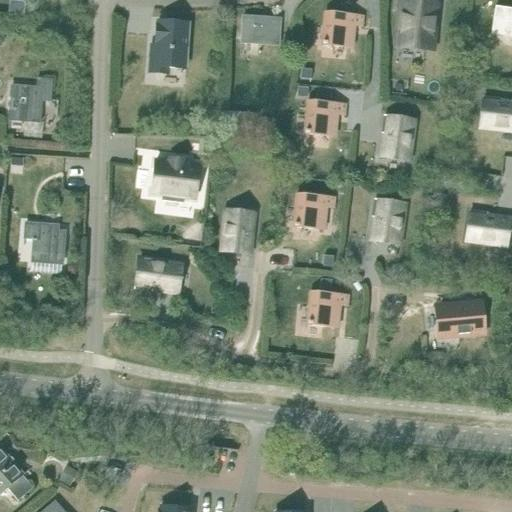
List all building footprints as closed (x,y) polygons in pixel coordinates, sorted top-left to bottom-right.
[(396,47),(432,51),(436,7),(437,7),(437,6),(400,3),(396,47)] [(18,7),(16,20),(23,21),(24,7),(18,7)] [(511,10),(492,8),(489,35),(511,38),(511,10)] [(324,14),(321,44),(351,46),(353,26),(360,27),(361,17),(324,14)] [(242,18),(240,44),(278,46),(279,21),(242,18)] [(167,69),(184,70),(187,25),(157,23),(155,46),(151,46),(149,73),(166,75),(167,69)] [(467,79),(478,71),(472,61),(460,68),(467,79)] [(50,101),(50,89),(51,80),(36,79),(35,88),(12,86),(10,121),(42,123),(43,101),(50,101)] [(479,128),(511,131),(511,104),(494,103),(494,100),(489,99),(483,99),(479,128)] [(306,103),(304,133),(334,135),(335,115),(342,115),(343,105),(306,103)] [(407,162),(413,122),(384,118),(378,158),(407,162)] [(10,158),(10,167),(22,168),(22,160),(10,158)] [(155,163),(151,195),(162,196),(183,199),(194,200),(198,168),(184,167),(185,162),(169,160),(168,165),(155,163)] [(295,195),(292,225),(322,228),(324,208),(331,209),(332,199),(295,195)] [(368,241),(398,245),(403,206),(374,202),(368,241)] [(472,212),(470,224),(468,240),(508,245),(511,219),(504,218),(483,215),(483,214),(483,212),(472,211),(472,212)] [(253,215),(226,212),(221,252),(248,255),(253,215)] [(58,226),(34,224),(24,223),(23,240),(32,241),(30,264),(62,267),(65,233),(57,232),(58,226)] [(178,266),(138,261),(134,290),(174,295),(178,266)] [(309,294),(306,323),(336,326),(338,306),(345,307),(346,297),(309,294)] [(481,303),(439,306),(442,340),(484,336),(481,303)] [(7,441),(0,446),(0,492),(1,494),(0,494),(0,496),(7,490),(17,502),(33,489),(22,477),(31,469),(30,468),(22,475),(10,461),(12,460),(11,459),(9,460),(0,449),(0,448),(8,442),(7,441)] [(66,467),(58,481),(69,488),(77,474),(66,467)]
